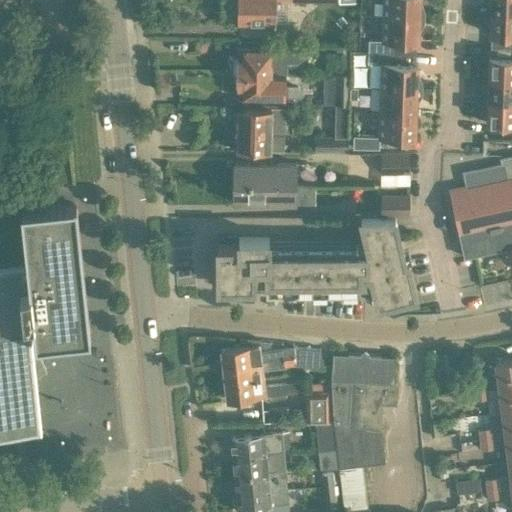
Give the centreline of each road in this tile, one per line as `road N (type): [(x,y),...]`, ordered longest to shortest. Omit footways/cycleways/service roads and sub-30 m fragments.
road 1 (residential): [(456,330),(435,235),(430,158),(451,136),(456,0)]
road 2 (tertiary): [(144,312),(108,0)]
road 3 (residential): [(456,330),(144,312)]
road 4 (tertiary): [(164,492),(144,312)]
road 5 (residential): [(164,492),(30,511)]
